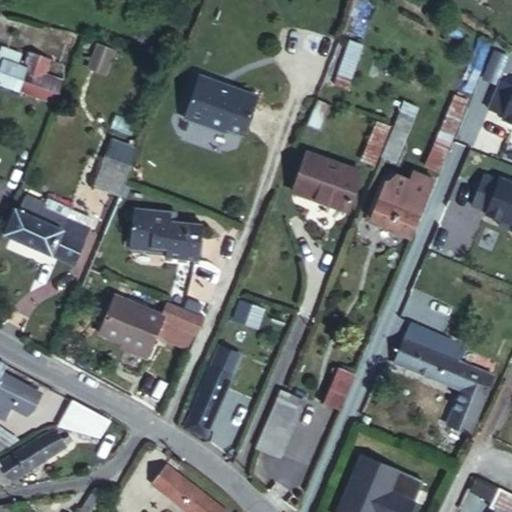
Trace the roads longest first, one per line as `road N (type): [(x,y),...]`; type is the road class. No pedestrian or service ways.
road 1 (unknown): [(314,511),(494,61)]
road 2 (residential): [(162,434),(229,290),(305,62)]
road 3 (residential): [(0,501),(104,476),(138,419)]
road 4 (residential): [(0,343),(138,419)]
road 5 (residential): [(162,434),(258,511)]
